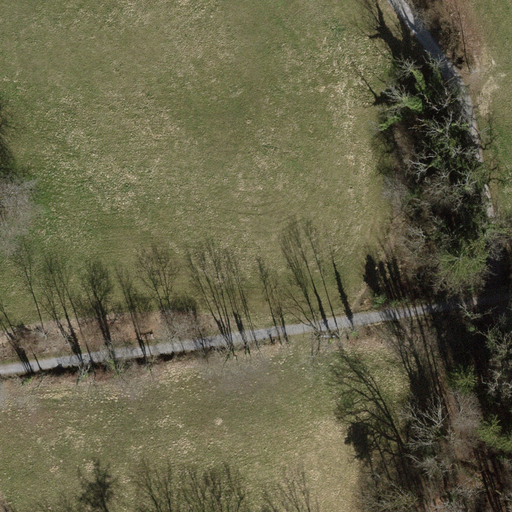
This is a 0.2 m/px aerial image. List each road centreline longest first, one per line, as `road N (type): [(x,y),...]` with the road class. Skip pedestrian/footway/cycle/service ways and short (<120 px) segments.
road 1 (track): [(353,319),(0,366)]
road 2 (track): [(395,0),(465,100),(501,310),(511,323)]
